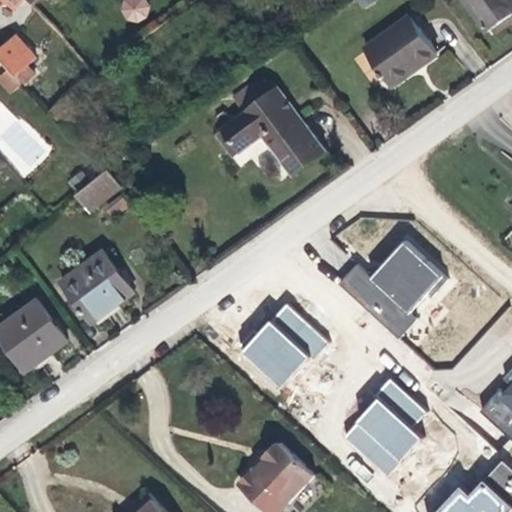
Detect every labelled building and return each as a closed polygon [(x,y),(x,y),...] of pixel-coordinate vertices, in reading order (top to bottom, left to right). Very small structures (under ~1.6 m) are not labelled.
[(0,0),(0,2),(2,0),(5,0),(16,9),(25,0),(0,0)] [(148,0),(124,0),(122,18),(145,22),(148,0)] [(191,0),(168,0),(177,11),(191,0)] [(511,12),(511,0),(467,0),(490,29),(510,14),(511,12)] [(438,54),(410,16),(368,46),(395,83),(421,66),(438,54)] [(17,32),(0,47),(0,53),(18,73),(38,54),(17,32)] [(327,147),(281,86),(227,126),(243,147),(264,130),(281,153),(296,172),(327,147)] [(247,86),(231,96),(240,109),(255,98),(247,86)] [(80,187),(91,179),(81,168),(71,177),(80,187)] [(90,216),(122,187),(105,168),(73,197),(90,216)] [(404,238),(371,275),(356,263),(337,284),(399,338),(416,320),(410,315),(446,275),(404,238)] [(104,248),(64,279),(94,319),(135,289),(104,248)] [(39,297),(0,326),(0,331),(28,368),(70,338),(39,297)] [(286,304),(271,321),(308,356),(312,360),(328,343),(286,304)] [(308,356),(271,321),(240,353),(278,388),(308,356)] [(511,378),(481,412),(511,439),(511,378)] [(411,430),(427,412),(391,380),(341,435),(386,475),(420,438),(411,430)] [(283,511),(321,473),(283,440),(281,442),(278,439),(264,455),(267,457),(258,467),(252,468),(241,479),(242,486),(270,511),(283,511)] [(467,495),(458,487),(434,511),(511,511),(511,469),(500,459),(467,495)] [(167,511),(146,489),(133,502),(139,508),(134,511),(167,511)] [(134,511),(139,508),(133,502),(121,511),(134,511)]
